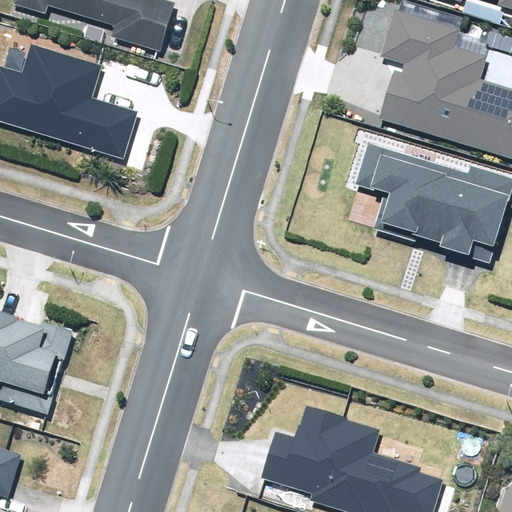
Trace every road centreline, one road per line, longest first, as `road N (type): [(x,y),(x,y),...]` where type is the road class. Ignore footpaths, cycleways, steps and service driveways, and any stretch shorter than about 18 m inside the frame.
road 1 (residential): [(511,378),(200,278)]
road 2 (residential): [(200,278),(286,0)]
road 3 (residential): [(127,511),(200,278)]
road 4 (residential): [(200,278),(0,215)]
